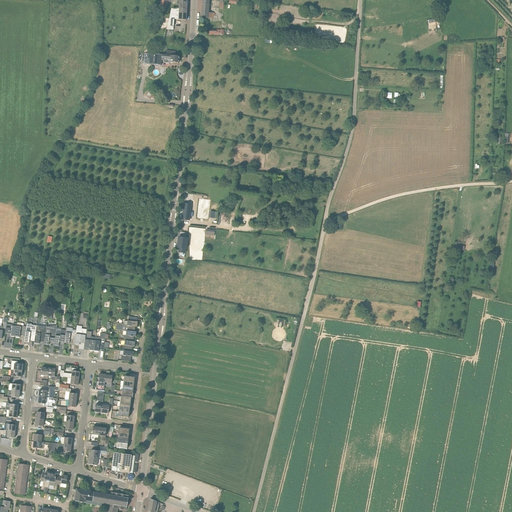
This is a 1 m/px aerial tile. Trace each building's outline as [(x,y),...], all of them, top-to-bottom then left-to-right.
[(175,9),(186,9),(186,0),(164,0),(165,1),(161,0),(158,11),(161,11),(162,8),(166,9),(168,2),(170,2),(170,0),(178,0),(178,9),(175,9)] [(202,0),(201,18),(213,18),(213,16),(215,16),(215,13),(209,13),(209,5),(209,0),(211,0),(221,2),(220,9),(223,9),(224,2),(223,2),(223,0),(202,0)] [(178,20),(186,21),(186,9),(175,9),(171,9),(166,30),(173,30),(174,19),(178,20)] [(179,57),(175,56),(170,56),(170,55),(166,55),(155,54),(145,54),(145,63),(154,64),(161,65),(162,60),(165,60),(165,62),(169,62),(178,63),(179,57)] [(184,204),(182,220),(189,221),(191,205),(184,204)] [(186,238),(187,233),(179,233),(178,237),(176,248),(177,248),(176,254),(185,255),(187,238),(186,238)] [(115,329),(125,331),(135,332),(135,328),(134,328),(134,327),(137,327),(138,322),(127,321),(124,321),(124,324),(123,324),(122,324),(120,323),(118,324),(116,324),(115,329)] [(10,336),(15,337),(16,327),(12,326),(12,325),(6,324),(6,329),(5,334),(9,334),(10,334),(10,336)] [(34,341),(34,343),(39,344),(39,341),(41,341),(41,342),(44,343),(46,327),(36,325),(36,326),(34,341)] [(46,327),(44,343),(44,345),(49,345),(49,342),(51,342),(51,344),(54,344),(56,332),(57,325),(57,326),(47,327),(47,325),(46,325),(46,327)] [(20,327),(16,327),(15,337),(20,338),(20,334),(22,334),(22,335),(25,336),(26,327),(21,326),(20,327)] [(29,343),(30,339),(31,340),(31,341),(34,341),(36,326),(31,326),(31,327),(26,326),(26,327),(25,336),(24,342),(29,343)] [(71,342),(75,342),(77,330),(66,329),(65,336),(65,343),(69,344),(70,341),(72,341),(71,342)] [(86,331),(86,329),(81,329),(81,331),(77,330),(75,342),(74,345),(79,345),(80,342),(81,342),(81,343),(85,344),(86,331)] [(89,350),(94,351),(95,341),(91,340),(92,332),(86,331),(85,344),(84,348),(88,348),(88,347),(90,347),(89,350)] [(125,331),(126,331),(125,335),(124,335),(124,340),(125,341),(133,342),(134,339),(132,338),(133,336),(136,337),(136,332),(135,332),(125,331)] [(62,333),(56,332),(54,344),(54,346),(59,347),(59,343),(61,343),(61,345),(64,345),(65,343),(65,336),(61,335),(62,333)] [(106,334),(101,333),(100,341),(95,341),(94,351),(99,352),(99,348),(101,349),(101,350),(104,350),(106,334)] [(123,345),(122,350),(132,352),(132,348),(131,348),(131,346),(135,347),(135,342),(133,342),(125,341),(124,345),(123,345)] [(134,352),(132,352),(122,350),(122,351),(123,351),(123,355),(122,355),(121,361),(131,362),(131,358),(130,358),(130,356),(133,357),(134,352)] [(12,361),(11,370),(22,371),(23,365),(18,364),(18,362),(12,361)] [(59,383),(60,377),(57,377),(55,377),(54,376),(55,369),(49,368),(48,376),(51,376),(51,380),(56,381),(56,383),(59,383)] [(61,371),(60,377),(63,377),(71,378),(79,379),(80,372),(76,371),(76,369),(71,368),(72,369),(72,374),(64,373),(64,371),(61,371)] [(104,387),(105,383),(106,375),(99,374),(98,386),(104,387)] [(50,390),(58,391),(59,387),(56,387),(49,387),(49,390),(47,389),(47,391),(39,390),(39,397),(46,398),(49,398),(50,390)] [(7,403),(7,400),(0,399),(0,402),(6,403),(5,410),(9,410),(9,411),(17,412),(18,405),(8,404),(9,403),(7,403)] [(105,441),(104,447),(107,448),(109,438),(105,438),(105,436),(106,436),(107,429),(100,428),(99,435),(102,436),(102,441),(105,441)] [(58,444),(52,443),(52,450),(55,450),(55,448),(63,448),(63,451),(64,451),(65,453),(66,452),(71,452),(71,446),(64,445),(58,444)] [(91,450),(90,457),(98,459),(99,451),(91,450)] [(131,455),(123,454),(114,453),(113,456),(113,461),(111,471),(120,472),(129,473),(130,467),(131,455)] [(97,466),(97,465),(98,459),(90,457),(89,464),(97,466)] [(27,474),(28,465),(18,464),(18,467),(19,467),(18,471),(17,471),(17,473),(27,474)] [(43,482),(43,487),(48,488),(49,485),(51,473),(45,472),(45,475),(42,475),(41,481),(43,482)] [(27,474),(17,473),(17,474),(18,474),(17,479),(16,479),(16,480),(26,481),(27,474)] [(51,473),(49,485),(57,487),(57,484),(59,477),(56,477),(56,474),(51,473)] [(59,477),(57,484),(61,485),(61,484),(66,485),(68,476),(62,475),(62,478),(59,477)] [(26,481),(16,480),(16,481),(17,481),(16,486),(15,486),(15,487),(25,489),(26,481)] [(108,507),(107,511),(117,511),(118,509),(126,510),(126,507),(127,507),(127,504),(129,504),(129,502),(128,502),(128,499),(128,495),(111,492),(110,495),(77,490),(75,501),(108,507)] [(148,511),(157,511),(159,503),(150,499),(148,511)] [(0,511),(9,511),(8,511),(8,510),(9,510),(10,502),(4,501),(3,507),(0,506),(0,511)]
